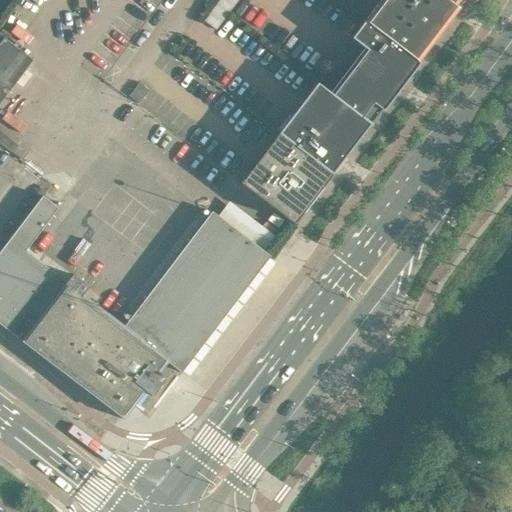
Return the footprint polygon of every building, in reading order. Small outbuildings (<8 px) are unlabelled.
[(238,0),(219,0),(204,20),(217,30),(229,14),(238,0)] [(380,0),(378,4),(365,21),(418,61),(460,7),(453,1),(453,0),(380,0)] [(352,38),(367,49),(332,95),(370,124),(418,61),(365,21),(352,38)] [(0,102),(10,90),(6,87),(26,61),(10,49),(13,45),(4,38),(0,43),(0,102)] [(370,124),(332,95),(317,83),(279,133),(332,174),(370,124)] [(255,163),(241,182),(295,223),(332,174),(279,133),(264,153),(262,152),(254,162),(255,163)] [(206,170),(177,148),(163,167),(192,189),(206,170)] [(271,256),(212,211),(125,325),(84,294),(90,287),(73,274),(67,282),(26,250),(58,207),(43,195),(0,251),(0,323),(18,337),(21,333),(25,336),(22,341),(124,419),(137,402),(146,391),(153,396),(167,378),(159,373),(168,362),(182,372),(214,329),(271,256)] [(406,304),(398,317),(403,320),(410,307),(406,304)]
